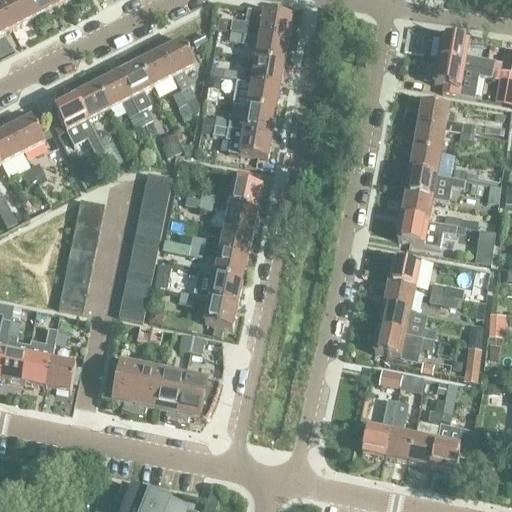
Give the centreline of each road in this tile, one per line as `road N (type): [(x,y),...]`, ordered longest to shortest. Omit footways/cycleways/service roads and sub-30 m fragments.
road 1 (residential): [(292,482),(387,7)]
road 2 (residential): [(326,0),(231,469)]
road 3 (residential): [(0,420),(231,469)]
road 4 (residential): [(0,86),(173,0)]
road 5 (residential): [(292,482),(437,511)]
road 6 (residential): [(511,27),(387,7)]
